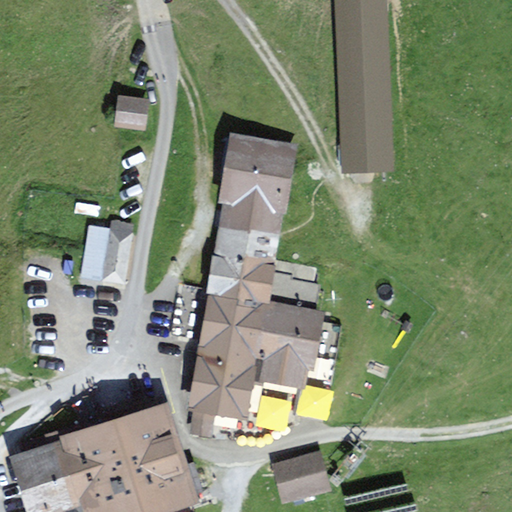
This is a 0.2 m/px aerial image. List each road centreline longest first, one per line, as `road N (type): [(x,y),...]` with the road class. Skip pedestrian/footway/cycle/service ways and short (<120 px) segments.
road 1 (track): [(511,423),(427,438),(320,434),(200,458),(169,430),(159,376),(118,364)]
road 2 (track): [(154,0),(166,42),(167,114),(118,364)]
